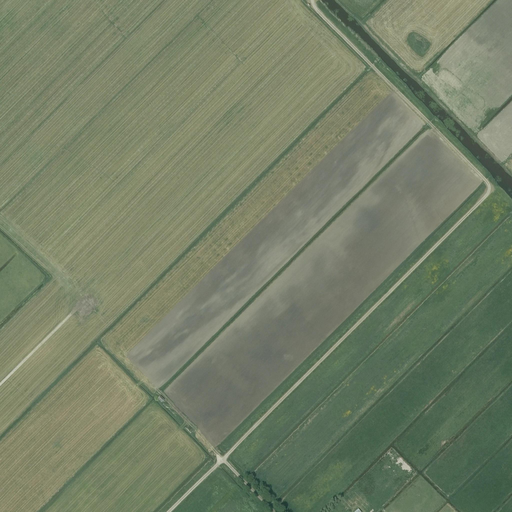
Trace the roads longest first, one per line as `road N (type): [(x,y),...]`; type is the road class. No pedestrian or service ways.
road 1 (track): [(312,0),(482,177),(487,193),(169,511)]
road 2 (track): [(275,511),(160,392)]
